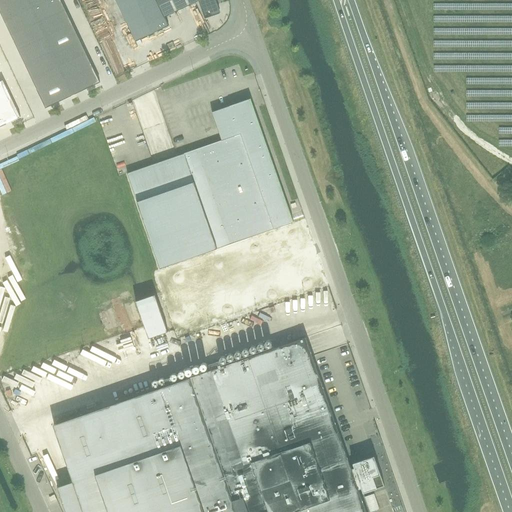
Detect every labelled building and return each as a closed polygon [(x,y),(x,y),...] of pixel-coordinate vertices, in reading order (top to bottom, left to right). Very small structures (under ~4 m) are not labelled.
[(61,0),(0,0),(0,11),(46,108),(100,82),(61,0)] [(122,0),(141,39),(169,26),(165,17),(199,1),(202,10),(205,18),(220,13),(217,5),(215,0),(122,0)] [(3,80),(0,81),(0,126),(20,117),(3,80)] [(179,86),(182,97),(190,95),(186,84),(179,86)] [(160,268),(256,235),(293,222),(251,99),(212,112),(221,140),(127,173),(160,268)] [(143,299),(136,301),(149,338),(156,335),(168,331),(155,294),(143,299)] [(292,307),(285,319),(289,321),(296,309),(292,307)] [(190,377),(54,424),(74,482),(57,487),(65,511),(365,511),(358,489),(361,488),(363,493),(384,486),(376,461),(374,456),(367,458),(353,463),(355,468),(351,469),(305,337),(248,357),(190,377)]
